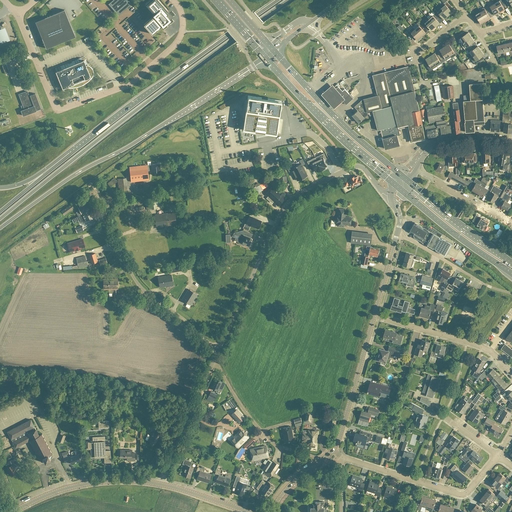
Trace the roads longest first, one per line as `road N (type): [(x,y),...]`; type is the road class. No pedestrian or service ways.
road 1 (trunk): [(0,219),(289,0)]
road 2 (trunk): [(0,228),(264,57)]
road 3 (trunk): [(279,0),(70,154)]
road 4 (residential): [(217,352),(280,214),(297,194),(340,173)]
road 5 (residential): [(217,352),(132,278),(93,186)]
road 6 (unclassified): [(57,109),(129,85),(175,45),(182,21),(172,0)]
road 7 (residential): [(343,458),(461,495),(497,456)]
road 8 (primary): [(396,171),(273,50)]
road 9 (unclassified): [(13,511),(90,483),(162,485)]
road 10 (primary): [(264,57),(372,166)]
road 11 (unclassified): [(332,450),(378,319)]
road 12 (residential): [(162,485),(213,360)]
road 13 (residential): [(299,452),(262,432),(213,360)]
road 14 (track): [(101,202),(222,178)]
road 15 (primary): [(415,202),(511,275)]
